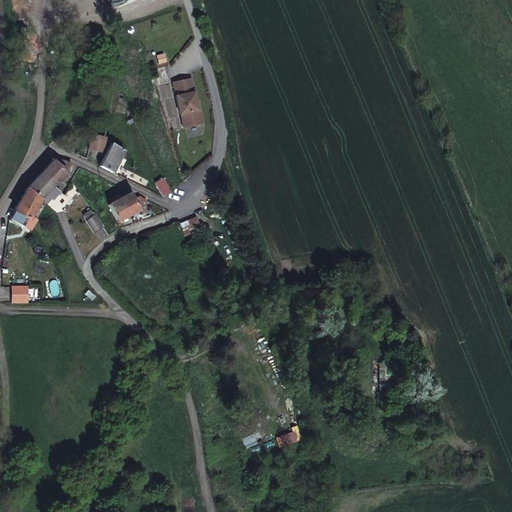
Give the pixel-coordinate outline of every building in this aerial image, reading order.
[(191,78),(173,82),(179,114),(180,114),(183,128),(202,124),(199,109),(197,110),(196,105),(191,78)] [(84,149),(100,153),(104,138),(88,134),(84,149)] [(108,143),(97,166),(111,173),(121,149),(108,143)] [(49,163),(38,175),(49,185),(69,165),(58,162),(49,163)] [(38,175),(25,189),(37,200),(41,194),(46,198),(48,200),(56,191),(49,185),(38,175)] [(159,196),(170,193),(163,179),(151,183),(159,196)] [(25,189),(13,209),(9,215),(25,220),(31,208),(37,200),(25,189)] [(41,194),(37,200),(41,204),(46,198),(41,194)] [(137,206),(145,203),(135,197),(132,199),(129,195),(110,205),(120,221),(139,210),(137,206)] [(95,214),(87,219),(97,232),(104,226),(95,214)] [(25,220),(9,215),(8,218),(22,226),(25,220)] [(197,231),(192,219),(184,222),(188,234),(194,232),(197,231)] [(188,234),(184,222),(175,225),(181,237),(188,234)] [(12,287),(11,303),(27,303),(27,287),(12,287)]
